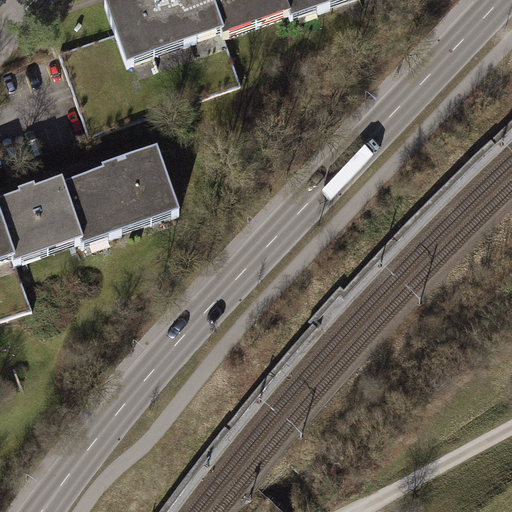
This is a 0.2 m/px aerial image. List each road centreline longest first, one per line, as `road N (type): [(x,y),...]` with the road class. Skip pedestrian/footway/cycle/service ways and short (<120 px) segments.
road 1 (tertiary): [(42,511),(166,356),(501,0)]
road 2 (track): [(362,511),(511,425)]
